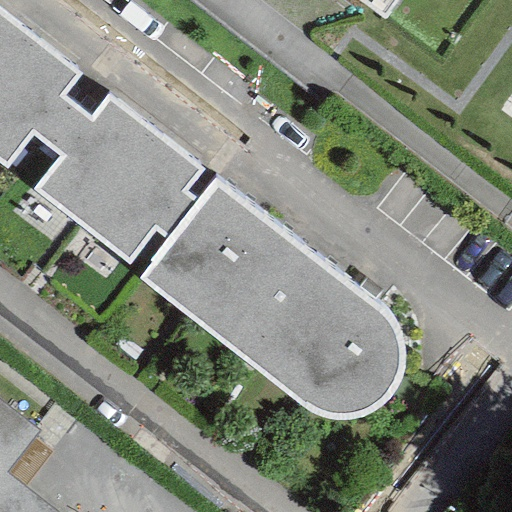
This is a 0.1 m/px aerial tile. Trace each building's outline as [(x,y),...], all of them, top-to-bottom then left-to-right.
[(356,0),(380,18),(393,0),(356,0)] [(0,163),(6,169),(32,136),(45,146),(76,106),(62,95),(78,76),(0,15),(0,163)] [(90,116),(76,106),(45,146),(59,157),(33,190),(129,264),(153,233),(164,242),(196,200),(183,189),(198,170),(104,97),(90,116)] [(212,176),(196,200),(164,242),(140,279),(290,395),(301,406),(306,410),(315,415),(324,419),(337,421),(352,421),(364,417),(378,409),(390,395),(396,385),(403,367),(403,351),(402,338),(397,328),(388,319),(381,309),(212,176)] [(0,511),(54,511),(4,474),(39,429),(28,421),(0,399),(0,511)]
